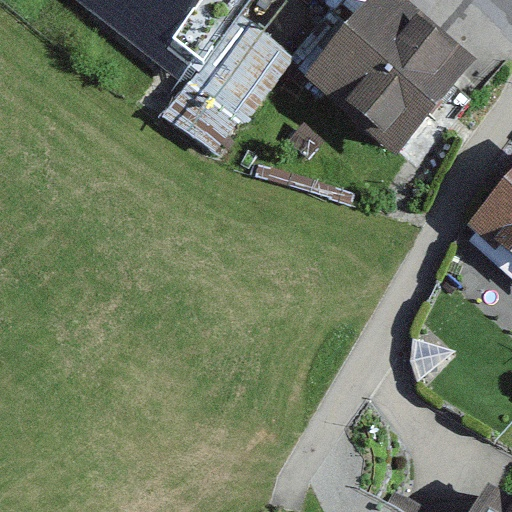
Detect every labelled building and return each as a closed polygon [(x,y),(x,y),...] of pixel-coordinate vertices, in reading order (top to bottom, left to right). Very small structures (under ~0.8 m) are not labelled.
[(65,0),(180,92),(253,0),(65,0)] [(476,81),(385,2),(305,94),(396,173),(476,81)] [(294,74),(239,33),(192,94),(246,135),(294,74)] [(305,129),(290,146),(310,165),(325,148),(305,129)] [(511,190),(470,237),(511,274),(511,190)] [(506,511),(488,502),(482,511),(506,511)]
